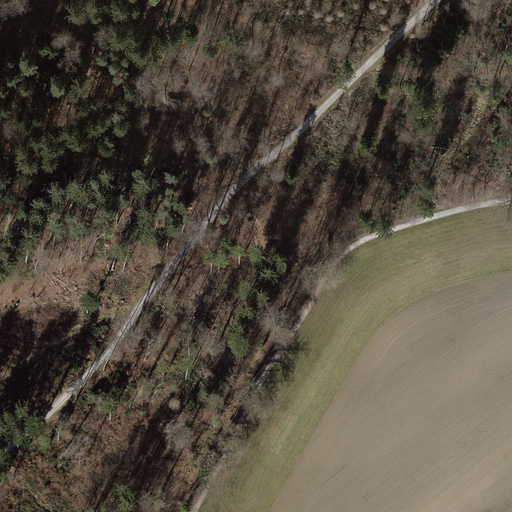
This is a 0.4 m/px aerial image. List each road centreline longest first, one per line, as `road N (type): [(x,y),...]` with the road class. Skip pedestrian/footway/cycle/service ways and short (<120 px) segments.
road 1 (track): [(434,0),(228,193),(117,344),(0,455)]
road 2 (track): [(195,511),(256,387),(339,257),(408,225),(511,203)]
road 3 (track): [(159,0),(217,130),(228,193)]
